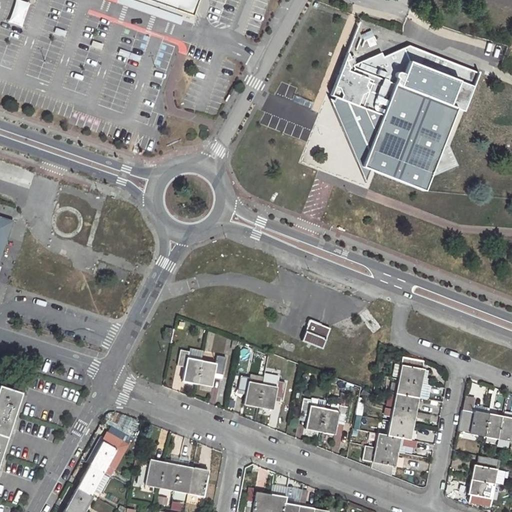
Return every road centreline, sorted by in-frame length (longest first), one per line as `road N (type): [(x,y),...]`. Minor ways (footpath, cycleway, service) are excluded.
road 1 (unknown): [(148,297),(227,278),(302,299),(293,250)]
road 2 (residential): [(426,511),(240,436)]
road 3 (secondary): [(216,224),(403,294)]
road 4 (secondary): [(407,278),(225,202)]
road 5 (unclassified): [(205,167),(298,0)]
road 6 (secondary): [(159,175),(0,125)]
road 7 (secondary): [(0,139),(121,181),(150,201)]
road 8 (unclassified): [(109,372),(177,235)]
road 9 (residential): [(460,363),(428,511)]
road 10 (unclassified): [(31,511),(100,390)]
